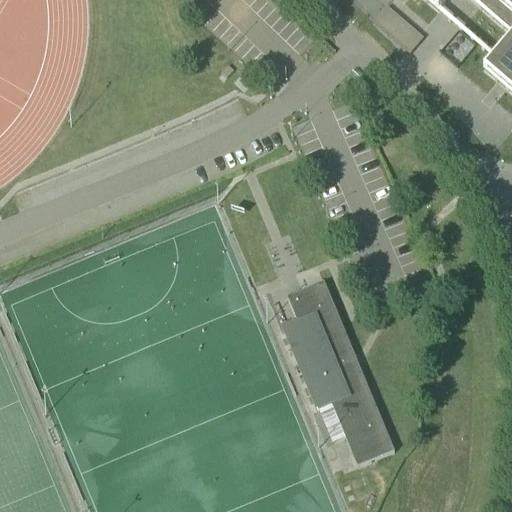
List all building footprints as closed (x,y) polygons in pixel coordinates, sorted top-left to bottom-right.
[(511,0),(421,0),(438,14),(450,0),(467,0),(511,38),(483,72),(511,96),(511,0)] [(409,56),(424,40),(388,7),(373,23),(409,56)] [(220,75),(226,81),(234,73),(228,67),(220,75)] [(239,78),(233,84),(244,94),(250,88),(239,78)] [(324,285),(305,293),(287,301),(298,327),(285,333),(319,414),(332,409),(357,471),(394,455),(324,285)]
